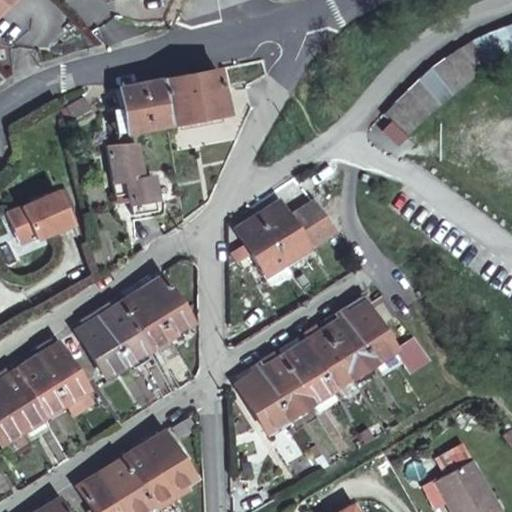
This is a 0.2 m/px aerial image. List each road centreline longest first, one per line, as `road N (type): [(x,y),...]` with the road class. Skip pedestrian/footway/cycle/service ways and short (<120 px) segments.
road 1 (residential): [(212,215),(311,153),(450,29),(511,4)]
road 2 (residential): [(0,509),(209,373)]
road 3 (residential): [(206,227),(0,355)]
road 4 (residential): [(0,112),(55,81),(230,45)]
road 5 (residential): [(313,20),(212,215)]
road 6 (residential): [(209,373),(363,281)]
road 7 (residential): [(206,227),(209,373)]
road 8 (residential): [(209,373),(215,511)]
